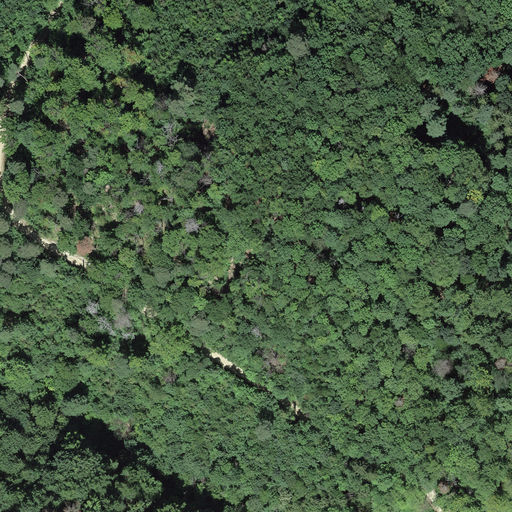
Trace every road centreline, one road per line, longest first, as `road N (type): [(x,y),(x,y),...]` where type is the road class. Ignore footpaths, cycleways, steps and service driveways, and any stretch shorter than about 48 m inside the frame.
road 1 (track): [(431,511),(402,481),(25,231),(0,191)]
road 2 (track): [(0,380),(293,511)]
road 3 (track): [(314,177),(402,481)]
road 4 (track): [(0,133),(13,81),(63,0)]
